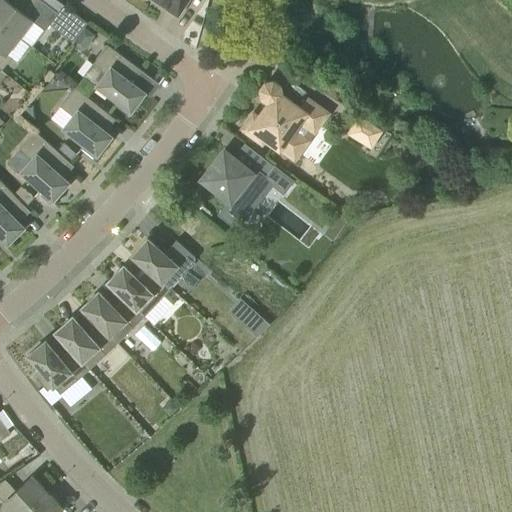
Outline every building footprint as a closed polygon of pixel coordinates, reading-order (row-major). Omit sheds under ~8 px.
[(14,0),(12,3),(7,0),(0,0),(0,21),(19,36),(31,19),(45,30),(57,12),(43,1),(41,0),(14,0)] [(188,0),(154,0),(178,15),(188,0)] [(6,53),(19,36),(0,21),(0,68),(1,69),(12,58),(6,53)] [(217,32),(212,42),(221,47),(227,38),(217,32)] [(107,44),(93,63),(83,75),(96,85),(118,101),(115,104),(128,114),(145,91),(135,83),(144,71),(107,44)] [(280,85),(273,80),(265,82),(260,88),(262,96),(268,101),(258,116),(253,113),(241,128),(262,143),(266,138),(280,149),(280,148),(295,159),(328,113),(307,97),(300,107),(282,93),(280,85)] [(84,144),(81,147),(94,158),(112,135),(102,127),(111,115),(75,86),(60,105),(72,115),(63,127),(84,144)] [(371,146),(381,129),(359,115),(349,132),(371,146)] [(35,130),(19,148),(31,159),(21,170),(41,188),(38,192),(50,203),(69,181),(59,172),(69,161),(35,130)] [(224,151),(203,178),(220,190),(216,195),(228,204),(221,213),(237,225),(271,181),(283,191),(291,180),(278,169),(276,168),(260,156),(249,170),(224,151)] [(0,179),(0,242),(4,246),(24,226),(15,217),(26,206),(34,197),(21,185),(13,193),(0,179)] [(133,255),(150,270),(170,288),(195,258),(195,256),(177,239),(164,253),(148,238),(133,255)] [(108,281),(125,297),(144,316),(170,288),(150,270),(140,281),(124,265),(108,281)] [(117,343),(144,316),(125,297),(114,307),(99,291),(82,307),(98,323),(117,343)] [(258,334),(269,322),(239,295),(228,307),(258,334)] [(89,369),(117,343),(98,323),(87,333),(73,316),(56,331),(71,349),(89,369)] [(60,393),(89,369),(71,349),(60,358),(46,340),(28,355),(42,371),(36,376),(47,390),(53,385),(60,393)] [(0,439),(10,433),(0,417),(0,439)] [(12,511),(24,511),(47,491),(32,475),(31,476),(16,490),(5,478),(0,481),(0,497),(4,501),(3,502),(12,511)] [(47,491),(24,511),(57,511),(61,509),(62,509),(63,508),(47,491)]
